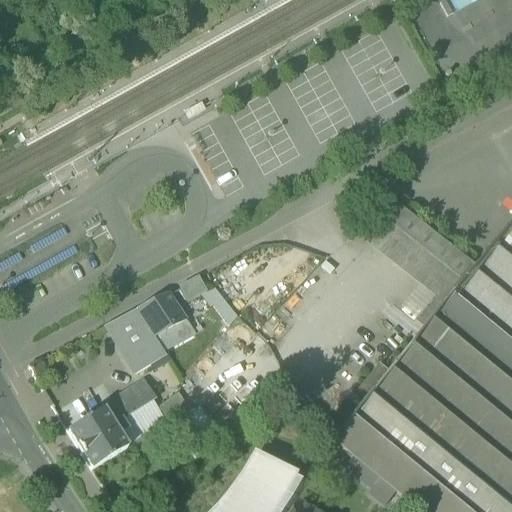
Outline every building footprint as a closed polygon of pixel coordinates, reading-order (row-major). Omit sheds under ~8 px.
[(367,234),(439,294),(448,301),(474,269),(393,203),(367,234)] [(26,212),(29,219),(46,210),(42,204),(26,212)] [(511,511),(511,223),(474,269),(448,301),(511,354),(511,452),(483,488),(511,511)] [(400,310),(415,323),(439,294),(367,234),(362,240),(419,287),(400,310)] [(179,289),(187,305),(206,295),(198,279),(179,289)] [(365,401),(448,301),(439,294),(415,323),(416,323),(379,367),(356,394),(365,401)] [(138,311),(164,354),(195,336),(168,295),(138,311)] [(395,494),(416,511),(511,511),(483,488),(511,452),(511,354),(448,301),(365,401),(332,442),(331,442),(348,456),(379,481),(395,494)] [(107,328),(137,376),(167,358),(164,354),(138,311),(107,328)] [(40,363),(37,364),(27,369),(34,379),(44,373),(45,372),(46,369),(46,367),(44,364),(42,363),(40,363)] [(102,412),(112,427),(117,424),(151,403),(153,402),(143,387),(102,412)] [(158,408),(171,428),(191,414),(178,395),(158,408)] [(118,438),(125,449),(165,424),(151,403),(117,424),(123,435),(118,438)] [(221,444),(198,410),(191,414),(171,428),(194,462),(221,444)] [(125,449),(118,438),(112,427),(102,412),(66,434),(91,473),(126,451),(125,449)] [(123,435),(117,424),(112,427),(118,438),(123,435)] [(340,466),(371,491),(379,481),(348,456),(340,466)] [(269,511),(275,504),(290,479),(253,460),(242,480),(228,499),(217,511),(216,511),(214,510),(212,511),(269,511)] [(395,494),(379,481),(371,491),(368,495),(384,508),(395,494)]
